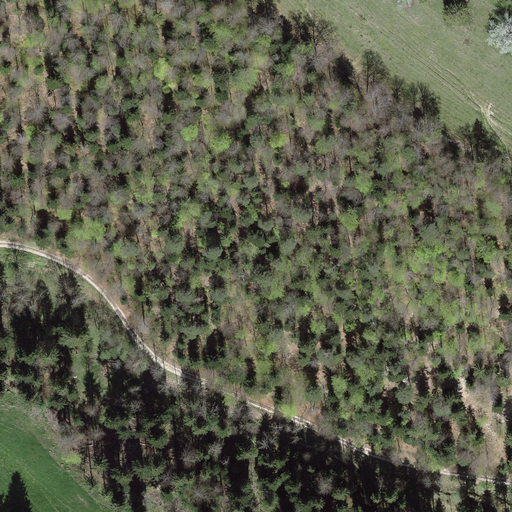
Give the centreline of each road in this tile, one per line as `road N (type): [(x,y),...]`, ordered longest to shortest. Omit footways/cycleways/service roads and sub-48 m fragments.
road 1 (track): [(511,485),(393,462),(174,369),(138,340),(92,279),(53,254),(0,243)]
road 2 (track): [(208,0),(293,37),(511,174)]
